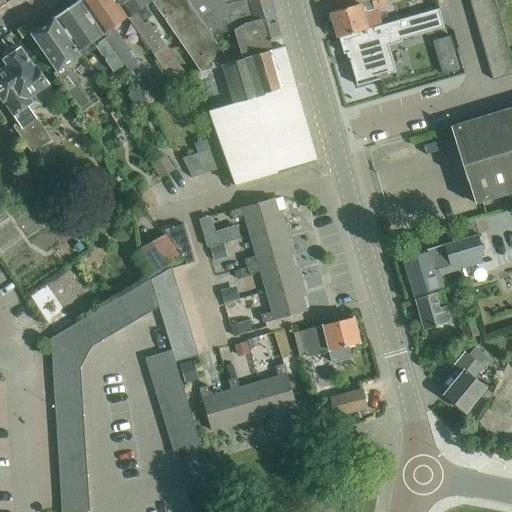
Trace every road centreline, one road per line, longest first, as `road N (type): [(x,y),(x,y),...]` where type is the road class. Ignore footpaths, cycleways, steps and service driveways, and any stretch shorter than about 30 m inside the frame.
road 1 (tertiary): [(418,474),(411,405),(333,135)]
road 2 (residential): [(333,135),(511,82)]
road 3 (unknown): [(345,177),(167,211)]
road 4 (tertiary): [(333,135),(294,0)]
